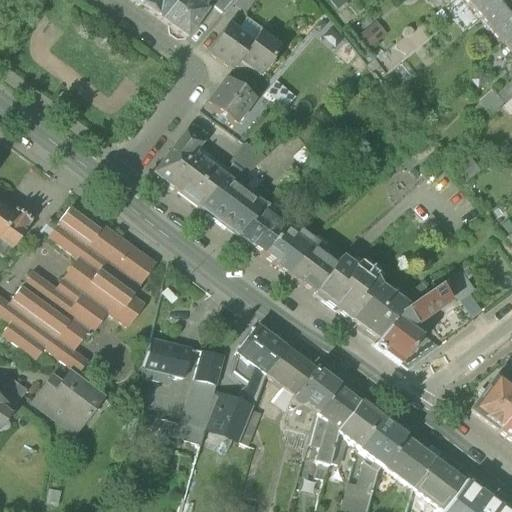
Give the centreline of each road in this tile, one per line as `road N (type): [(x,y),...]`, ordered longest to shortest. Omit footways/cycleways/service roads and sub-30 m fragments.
road 1 (secondary): [(399,404),(110,185)]
road 2 (residential): [(110,185),(193,80),(188,59),(108,0)]
road 3 (secondary): [(511,489),(399,404)]
road 4 (residential): [(399,404),(511,323)]
road 5 (secondary): [(110,185),(0,102)]
